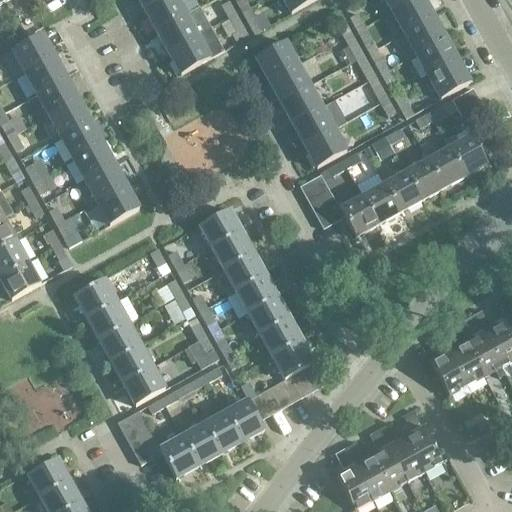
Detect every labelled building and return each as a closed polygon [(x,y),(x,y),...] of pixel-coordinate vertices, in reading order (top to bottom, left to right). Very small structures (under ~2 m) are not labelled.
[(135,0),(144,15),(170,0),(135,0)] [(173,0),(170,0),(144,15),(156,37),(185,20),(173,0)] [(232,0),(242,17),(251,12),(244,0),(232,0)] [(318,0),(280,0),(292,19),(321,3),(318,0)] [(382,0),(392,16),(421,0),(420,0),(382,0)] [(421,0),(392,16),(404,38),(433,22),(421,0)] [(225,26),(237,20),(228,4),(221,8),(228,22),(224,24),(225,26)] [(185,20),(156,37),(168,58),(213,33),(201,12),(185,20)] [(251,12),(242,17),(254,38),(263,34),(251,12)] [(344,42),(352,37),(340,14),(331,19),(344,42)] [(357,35),(365,31),(357,16),(349,21),(357,35)] [(237,20),(225,26),(235,45),(247,38),(237,20)] [(433,22),(404,38),(415,60),(445,44),(433,22)] [(365,31),(357,35),(364,48),(372,44),(365,31)] [(213,33),(168,58),(180,81),(209,65),(208,63),(224,55),(213,33)] [(366,61),(357,45),(352,37),(344,42),(348,49),(355,64),(357,66),(366,61)] [(11,54),(23,77),(53,60),(41,38),(11,54)] [(445,44),(415,60),(427,82),(457,66),(445,44)] [(269,85),(297,70),(285,47),(257,63),(269,85)] [(347,69),(355,64),(348,49),(339,54),(347,69)] [(381,79),(389,74),(381,59),(373,64),(381,79)] [(23,77),(35,98),(65,82),(53,60),(23,77)] [(369,87),(377,83),(366,61),(357,66),(363,77),(369,87)] [(457,66),(427,82),(440,104),(469,88),(457,66)] [(297,70),(269,85),(281,107),(309,92),(297,70)] [(389,74),(381,79),(388,92),(396,87),(389,74)] [(35,98),(47,120),(77,104),(65,82),(35,98)] [(381,109),(389,105),(377,83),(369,87),(379,107),(381,109)] [(309,92),(281,107),(293,129),(321,114),(309,92)] [(457,114),(477,103),(471,92),(451,103),(457,114)] [(401,95),(392,99),(405,122),(413,117),(401,95)] [(457,115),(457,114),(451,103),(429,115),(434,124),(447,117),(448,119),(457,115)] [(457,114),(457,115),(463,126),(483,114),(477,103),(457,114)] [(47,120),(59,142),(89,125),(77,104),(47,120)] [(395,116),(389,105),(381,109),(387,120),(395,116)] [(321,114),(293,129),(305,151),(333,135),(321,114)] [(434,124),(429,115),(414,124),(419,132),(434,124)] [(0,128),(8,142),(15,138),(15,137),(23,133),(19,125),(11,129),(8,123),(0,127),(0,128)] [(59,142),(71,164),(101,147),(89,125),(59,142)] [(385,139),(389,148),(403,140),(398,132),(385,139)] [(333,135),(305,151),(317,173),(338,162),(345,157),(333,135)] [(470,139),(459,146),(454,137),(444,143),(449,151),(465,180),(486,168),(470,139)] [(15,138),(8,142),(15,155),(23,151),(15,138)] [(389,148),(385,139),(371,147),(375,155),(389,148)] [(71,164),(83,185),(113,169),(101,147),(71,164)] [(443,193),(465,180),(449,151),(427,164),(443,193)] [(340,164),(345,172),(360,164),(355,156),(340,164)] [(12,162),(4,166),(11,178),(19,174),(12,162)] [(345,172),(340,164),(327,171),(332,180),(345,172)] [(427,164),(405,176),(421,205),(443,193),(427,164)] [(32,185),(39,181),(39,179),(43,177),(37,165),(33,168),(32,167),(24,171),(32,185)] [(83,185),(95,207),(125,191),(113,169),(83,185)] [(399,218),(421,205),(405,176),(394,182),(388,172),(377,178),(383,188),(399,218)] [(39,181),(32,185),(39,199),(47,194),(39,181)] [(306,203),(327,192),(321,181),(300,193),(306,203)] [(383,188),(361,201),(377,230),(399,218),(383,188)] [(28,209),(36,205),(28,190),(19,194),(28,209)] [(138,214),(125,191),(95,207),(108,230),(138,214)] [(312,214),(333,203),(327,192),(306,203),(312,214)] [(355,243),(377,230),(361,201),(350,207),(345,196),(333,203),(338,213),(344,223),(355,243)] [(318,224),(338,213),(333,203),(312,214),(318,224)] [(36,205),(28,209),(35,222),(43,218),(36,205)] [(56,229),(64,224),(56,210),(48,215),(56,229)] [(338,213),(318,224),(323,235),(344,223),(338,213)] [(211,253),(241,236),(228,214),(199,230),(211,253)] [(4,223),(0,224),(0,252),(16,244),(4,223)] [(64,224),(56,229),(63,242),(71,237),(64,224)] [(35,226),(22,233),(31,249),(44,242),(35,226)] [(52,252),(61,248),(53,233),(44,237),(52,252)] [(223,274),(253,258),(241,236),(211,253),(223,274)] [(16,244),(0,252),(0,281),(28,266),(16,244)] [(68,261),(61,248),(52,252),(60,265),(68,261)] [(158,271),(166,267),(158,252),(149,257),(158,271)] [(175,273),(183,268),(175,254),(167,259),(175,273)] [(235,296),(265,280),(253,258),(223,274),(235,296)] [(40,289),(28,266),(0,281),(0,286),(10,305),(40,289)] [(183,268),(175,273),(182,286),(190,282),(183,268)] [(247,318),(277,301),(265,280),(235,296),(247,318)] [(74,300),(87,322),(116,306),(103,283),(74,300)] [(174,302),(182,297),(175,283),(166,288),(174,302)] [(182,297),(174,302),(181,315),(190,310),(182,297)] [(198,316),(207,311),(199,297),(191,302),(198,316)] [(507,323),(499,328),(511,351),(511,309),(507,300),(497,306),(507,323)] [(259,339),(289,323),(277,301),(247,318),(259,339)] [(116,306),(87,322),(99,344),(128,328),(116,306)] [(207,311),(198,316),(206,330),(214,325),(207,311)] [(481,314),(472,319),(500,372),(511,365),(511,351),(499,328),(491,332),(481,314)] [(199,345),(207,341),(195,319),(182,326),(187,337),(192,334),(199,345)] [(473,342),(464,346),(483,381),(495,375),(498,381),(504,378),(500,372),(472,319),(464,324),(473,342)] [(271,361),(301,344),(289,323),(259,339),(271,361)] [(128,328),(99,344),(111,366),(140,349),(128,328)] [(447,333),(438,338),(466,391),(483,381),(464,346),(456,351),(447,333)] [(449,401),(466,391),(438,338),(429,343),(438,360),(430,365),(449,401)] [(207,341),(199,345),(206,358),(214,354),(207,341)] [(223,360),(231,355),(223,341),(215,345),(223,360)] [(313,367),(301,344),(271,361),(283,383),(290,380),(300,374),(311,368),(313,367)] [(140,349),(111,366),(123,388),(153,371),(140,349)] [(231,355),(223,360),(230,373),(239,368),(231,355)] [(300,374),(312,395),(322,389),(311,368),(300,374)] [(204,377),(209,385),(222,378),(217,370),(204,377)] [(153,371),(123,388),(136,410),(165,394),(153,371)] [(312,395),(300,374),(290,380),(302,401),(312,395)] [(209,385),(204,377),(190,385),(194,393),(209,385)] [(302,401),(290,380),(283,383),(279,386),(291,406),(302,401)] [(247,404),(249,403),(256,399),(248,385),(239,390),(247,404)] [(291,406),(279,386),(269,391),(281,412),(291,406)] [(281,412),(269,391),(259,397),(271,418),(281,412)] [(161,401),(165,410),(179,402),(174,394),(161,401)] [(249,403),(260,424),(271,418),(259,397),(256,399),(249,403)] [(165,410),(161,401),(146,410),(151,418),(165,410)] [(265,432),(260,424),(249,403),(247,404),(226,416),(242,445),(265,432)] [(405,440),(425,475),(443,465),(414,414),(404,419),(413,436),(405,440)] [(242,445),(226,416),(204,428),(221,457),(242,445)] [(124,439),(146,427),(139,417),(118,429),(124,439)] [(468,433),(474,443),(492,433),(486,423),(468,433)] [(146,427),(124,439),(130,450),(152,438),(146,427)] [(221,457),(204,428),(182,440),(199,469),(221,457)] [(425,475),(405,440),(397,445),(388,428),(379,433),(407,485),(425,475)] [(371,460),(390,494),(407,485),(379,433),(370,438),(379,455),(371,460)] [(152,438),(130,450),(136,461),(158,449),(152,438)] [(160,453),(164,460),(176,482),(199,469),(182,440),(160,453)] [(390,494),(371,460),(363,464),(353,447),(344,452),(373,503),(390,494)] [(164,460),(160,453),(158,449),(136,461),(142,472),(164,460)] [(353,511),(357,511),(373,503),(344,452),(335,457),(345,474),(335,479),(353,511)] [(27,479),(40,501),(69,485),(57,463),(27,479)] [(40,501),(46,511),(71,511),(81,506),(69,485),(40,501)]
